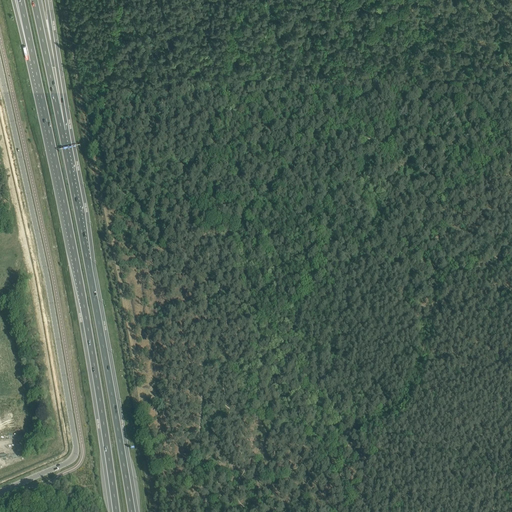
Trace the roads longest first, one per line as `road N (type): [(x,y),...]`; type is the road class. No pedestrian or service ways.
road 1 (tertiary): [(0,69),(76,446),(72,460),(0,492)]
road 2 (trunk): [(34,77),(82,294),(115,511)]
road 3 (trunk): [(131,511),(62,133)]
road 4 (trunk): [(62,133),(33,0)]
road 5 (trunk): [(62,133),(45,0)]
